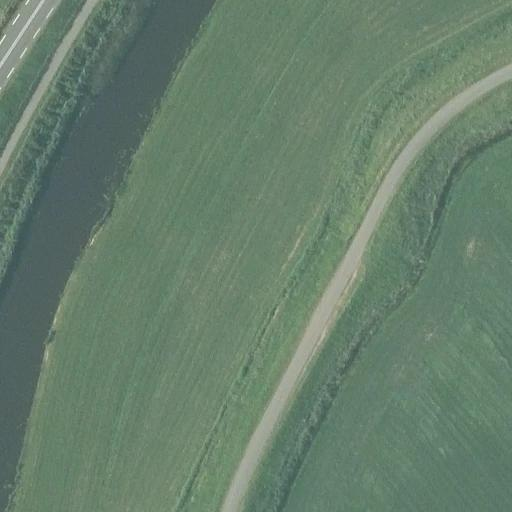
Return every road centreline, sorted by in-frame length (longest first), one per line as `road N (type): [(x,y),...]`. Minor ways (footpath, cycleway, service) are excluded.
road 1 (unclassified): [(228,511),(394,174),(452,109),(511,73)]
road 2 (unclassified): [(0,162),(90,0)]
